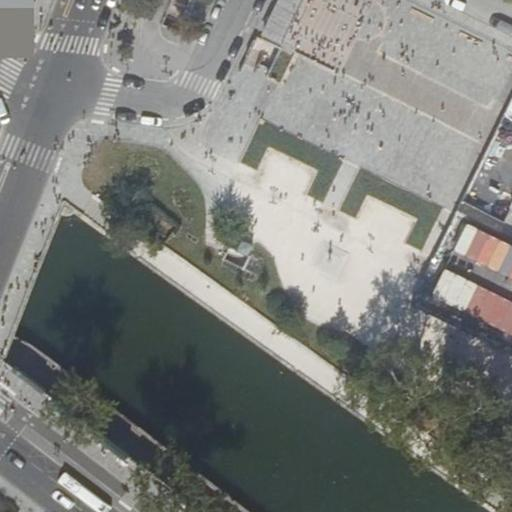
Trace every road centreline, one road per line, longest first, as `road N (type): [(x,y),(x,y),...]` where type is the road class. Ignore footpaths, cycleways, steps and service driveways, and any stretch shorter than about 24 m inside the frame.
road 1 (secondary): [(49,88),(0,218)]
road 2 (primary): [(97,511),(0,435)]
